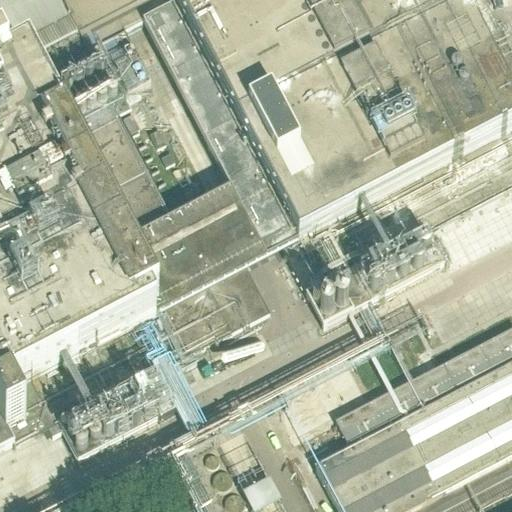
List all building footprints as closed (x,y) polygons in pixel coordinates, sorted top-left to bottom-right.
[(0,0),(0,456),(12,450),(14,454),(48,436),(52,444),(58,441),(74,470),(156,427),(137,390),(231,340),(271,320),(247,276),(283,257),(276,245),(291,238),(285,226),(270,234),(246,187),(172,225),(119,125),(132,119),(124,104),(151,91),(125,41),(86,61),(55,0),(0,0)] [(55,0),(86,61),(125,41),(160,22),(246,187),(270,234),(285,226),(291,238),(276,245),(283,257),(323,334),(351,319),(350,318),(370,308),(371,310),(443,272),(426,239),(511,194),(511,59),(488,14),(493,11),(486,0),(55,0)] [(132,139),(141,134),(133,120),(125,124),(132,139)] [(511,511),(511,335),(335,428),(349,455),(313,474),(333,511),(418,511),(511,463),(511,511)] [(236,492),(244,511),(276,511),(264,481),(236,492)]
